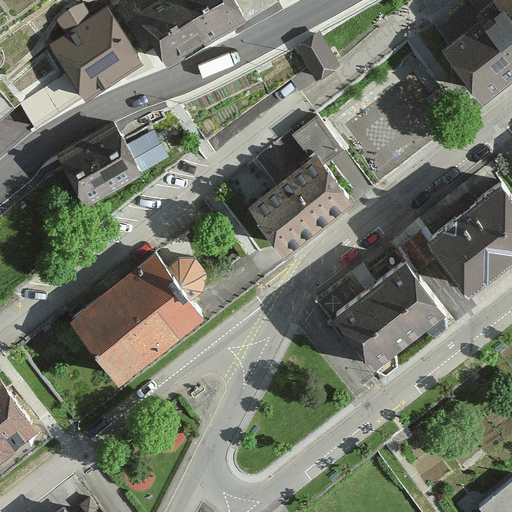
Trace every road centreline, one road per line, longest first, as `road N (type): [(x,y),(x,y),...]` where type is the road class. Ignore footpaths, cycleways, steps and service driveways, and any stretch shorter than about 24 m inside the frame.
road 1 (residential): [(439,0),(0,334)]
road 2 (residential): [(298,270),(0,510)]
road 3 (residential): [(257,501),(511,308)]
road 4 (secondary): [(274,29),(184,78),(77,120),(0,177)]
road 5 (residential): [(511,106),(298,270)]
road 6 (residential): [(298,270),(212,465)]
